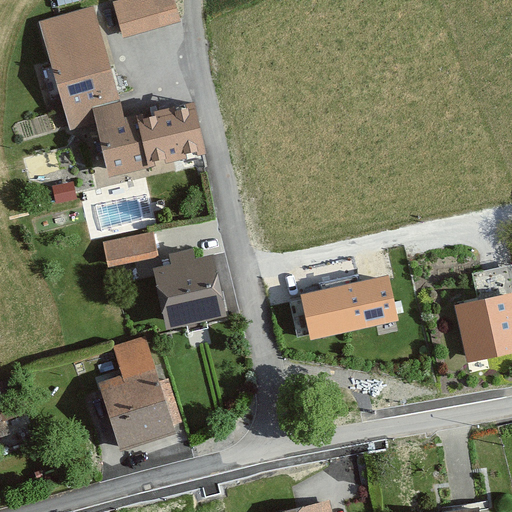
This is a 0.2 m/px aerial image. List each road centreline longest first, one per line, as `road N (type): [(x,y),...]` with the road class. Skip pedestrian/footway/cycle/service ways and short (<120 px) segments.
road 1 (residential): [(278,450),(192,0)]
road 2 (residential): [(511,401),(278,450)]
road 3 (residential): [(278,450),(50,511)]
